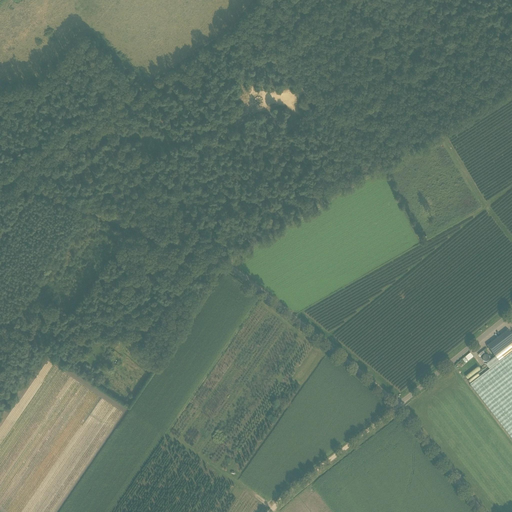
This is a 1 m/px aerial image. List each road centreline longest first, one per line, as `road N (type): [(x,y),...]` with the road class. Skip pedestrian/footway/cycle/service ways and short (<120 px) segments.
road 1 (unclassified): [(399,404),(226,265),(0,179)]
road 2 (track): [(271,511),(399,404)]
road 3 (unclassified): [(399,404),(511,312)]
road 4 (unclassified): [(483,511),(399,404)]
